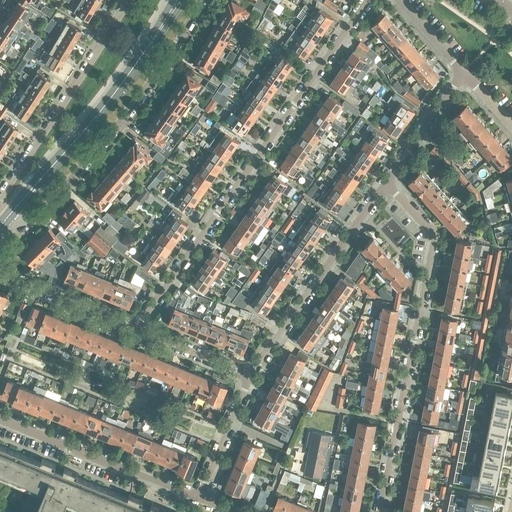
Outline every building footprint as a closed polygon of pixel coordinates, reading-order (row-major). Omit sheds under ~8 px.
[(14,5),(11,9),(24,18),(28,13),(35,18),(37,16),(40,19),(43,15),(25,2),(22,0),(20,0),(20,2),(18,1),(15,6),(14,5)] [(77,0),(77,1),(82,4),(83,3),(87,6),(86,7),(92,11),(95,5),(96,6),(99,1),(97,0),(77,0)] [(266,3),(261,0),(260,0),(257,0),(255,5),(264,8),(266,3)] [(279,3),(275,0),(269,0),(267,6),(273,11),(279,3)] [(329,0),(324,0),(323,3),(335,12),(339,6),(329,0)] [(90,14),(92,11),(86,7),(87,6),(83,3),(82,4),(77,1),(74,5),(76,6),(73,12),(86,19),(87,19),(88,19),(91,14),(90,14)] [(225,10),(244,21),(249,12),(245,9),(232,1),(230,4),(229,3),(228,5),(226,6),(225,8),(225,10)] [(49,16),(53,11),(43,6),(41,10),(49,16)] [(274,12),(273,11),(267,6),(262,15),(263,16),(268,20),(274,12)] [(260,17),(260,16),(263,11),(254,7),(251,12),(260,17)] [(311,14),(328,25),(333,18),(331,16),(319,8),(317,11),(314,9),(311,14)] [(8,16),(7,19),(11,22),(11,24),(15,27),(16,26),(24,32),(26,29),(20,25),(24,18),(11,9),(7,16),(8,16)] [(244,21),(225,10),(222,15),(220,16),(219,18),(219,20),(219,21),(234,29),(239,19),(244,22),(244,21)] [(322,33),(328,25),(311,14),(307,12),(306,11),(301,18),(322,33)] [(392,22),(385,14),(385,15),(382,12),(377,17),(379,19),(372,26),(375,29),(374,30),(377,34),(379,33),(392,22)] [(268,20),(263,16),(256,27),(262,32),(270,21),(268,20)] [(301,18),(295,26),(317,41),(322,33),(301,18)] [(11,24),(11,22),(7,19),(3,24),(2,23),(0,26),(0,28),(12,37),(15,32),(26,39),(29,35),(24,32),(16,26),(15,27),(11,24)] [(213,30),(213,31),(227,39),(234,29),(219,21),(216,26),(214,27),(213,28),(213,30)] [(71,36),(75,39),(76,36),(78,36),(81,31),(80,30),(67,22),(63,28),(61,27),(59,30),(66,34),(65,35),(70,38),(71,36)] [(399,30),(392,22),(379,33),(382,36),(381,38),(384,42),(386,40),(399,30)] [(48,32),(52,26),(48,23),(43,29),(48,32)] [(292,30),(290,34),(311,49),(317,41),(295,26),(291,23),(288,27),(292,30)] [(8,43),(12,37),(0,28),(0,43),(3,45),(3,44),(16,53),(18,50),(8,43)] [(58,36),(55,41),(69,50),(72,45),(71,44),(75,39),(71,36),(70,38),(65,35),(66,34),(59,30),(56,35),(58,36)] [(391,50),(393,48),(405,37),(399,30),(386,40),(389,44),(388,46),(391,50)] [(221,50),(227,39),(213,31),(209,37),(208,37),(207,39),(207,41),(221,50)] [(298,52),(305,57),(311,49),(290,34),(282,46),(295,55),(298,52)] [(35,40),(34,42),(40,46),(44,40),(39,37),(36,41),(35,40)] [(412,44),(405,37),(393,48),(396,52),(394,53),(398,57),(399,56),(412,44)] [(50,46),(47,50),(53,54),(54,53),(59,56),(58,58),(62,60),(65,55),(66,56),(69,50),(55,41),(51,47),(50,46)] [(201,51),(201,52),(215,60),(218,55),(220,56),(222,56),(224,51),(221,50),(207,41),(204,47),(202,47),(201,49),(201,51)] [(248,41),(243,50),(248,53),(253,45),(248,41)] [(357,46),(367,52),(370,47),(361,41),(357,46)] [(37,51),(40,46),(34,42),(31,47),(37,51)] [(0,54),(3,50),(13,57),(16,53),(3,44),(3,45),(0,43),(0,54)] [(419,52),(412,44),(399,56),(402,59),(401,61),(404,65),(406,63),(419,52)] [(53,54),(47,50),(43,47),(35,60),(41,63),(43,61),(56,70),(57,69),(57,70),(61,64),(60,63),(62,60),(58,58),(59,56),(54,53),(53,54)] [(367,52),(365,54),(370,58),(375,51),(370,47),(367,52)] [(35,53),(28,49),(23,56),(30,60),(35,53)] [(230,49),(228,54),(235,58),(237,53),(230,49)] [(239,58),(246,63),(251,55),(248,53),(243,50),(238,58),(239,58)] [(363,57),(354,51),(349,58),(367,71),(371,66),(376,69),(378,66),(376,63),(375,61),(370,58),(365,54),(363,57)] [(375,51),(370,58),(375,61),(376,58),(379,53),(375,51)] [(209,71),(215,60),(201,52),(198,57),(196,57),(194,60),(195,62),(194,63),(209,71)] [(411,72),(413,71),(425,59),(419,52),(406,63),(409,67),(407,68),(411,72)] [(235,58),(228,54),(225,58),(232,62),(235,58)] [(275,55),(273,58),(289,70),(294,62),(282,54),(279,58),(275,55)] [(270,57),(265,65),(283,78),(289,70),(273,58),(270,57)] [(246,63),(239,58),(234,64),(241,69),(246,63)] [(367,72),(367,71),(349,58),(343,66),(359,78),(361,74),(360,73),(362,69),(367,72)] [(414,76),(418,80),(419,79),(432,67),(425,59),(413,71),(416,74),(414,76)] [(259,72),(278,86),(283,78),(265,65),(259,72)] [(228,74),(234,77),(239,70),(233,66),(228,74)] [(343,66),(338,74),(352,84),(354,81),(363,87),(366,83),(359,78),(343,66)] [(439,75),(432,67),(419,79),(428,88),(435,82),(434,80),(439,75)] [(32,77),(29,80),(35,83),(34,84),(39,87),(39,86),(44,89),(46,86),(47,87),(51,81),(50,81),(50,80),(37,71),(33,78),(32,77)] [(260,74),(255,81),(273,93),(278,86),(259,72),(259,73),(260,74)] [(184,79),(180,84),(195,94),(197,96),(205,86),(188,74),(187,75),(185,75),(183,78),(184,79)] [(213,74),(210,79),(217,84),(221,79),(213,74)] [(352,84),(338,74),(331,83),(337,86),(335,88),(340,91),(338,93),(355,105),(359,99),(351,93),(355,87),(353,86),(351,85),(352,84)] [(35,83),(29,80),(26,84),(28,85),(24,90),(38,100),(42,95),(41,94),(44,89),(39,86),(39,87),(34,84),(35,83)] [(247,87),(251,90),(267,101),(273,93),(255,81),(253,80),(247,87)] [(382,84),(377,80),(372,87),(377,91),(382,84)] [(208,81),(205,86),(213,91),(216,86),(208,81)] [(227,85),(223,82),(217,90),(221,93),(227,85)] [(399,83),(395,87),(403,95),(407,90),(399,83)] [(188,103),(195,94),(180,84),(180,85),(178,85),(176,87),(176,88),(173,93),(188,103)] [(14,97),(13,97),(22,103),(23,102),(27,105),(26,106),(31,110),(34,105),(35,105),(38,100),(24,90),(20,88),(16,93),(15,92),(12,96),(14,97)] [(410,88),(407,91),(403,95),(419,106),(423,100),(416,95),(418,94),(410,88)] [(223,94),(217,90),(212,97),(218,102),(223,94)] [(245,97),(262,109),(267,101),(251,90),(245,97)] [(170,99),(166,103),(181,113),(188,103),(173,93),(172,94),(171,94),(169,96),(170,99)] [(410,117),(414,111),(408,107),(405,105),(402,102),(404,99),(396,93),(388,103),(397,109),(407,116),(410,117)] [(360,111),(344,100),(342,103),(330,95),(325,102),(337,111),(339,107),(345,112),(348,108),(358,115),(360,111)] [(375,95),(369,102),(375,106),(380,98),(375,95)] [(28,113),(31,110),(26,106),(27,105),(23,102),(22,103),(13,97),(7,107),(8,107),(24,119),(25,118),(26,118),(29,113),(28,113)] [(242,102),(240,105),(256,117),(262,109),(245,97),(242,102)] [(325,102),(319,110),(344,128),(346,124),(334,115),(337,111),(325,102)] [(163,108),(159,112),(174,123),(181,113),(166,103),(166,104),(164,104),(162,106),(163,108)] [(234,113),(238,116),(251,124),(256,117),(240,105),(234,113)] [(462,128),(476,116),(467,106),(453,118),(462,128)] [(397,109),(391,117),(401,125),(402,124),(404,125),(410,117),(407,116),(397,109)] [(344,128),(319,110),(314,118),(326,126),(329,122),(339,129),(337,132),(343,136),(347,130),(344,128)] [(226,120),(245,133),(251,124),(238,116),(234,113),(232,111),(226,120)] [(155,118),(152,122),(167,132),(169,129),(172,131),(177,125),(174,123),(159,112),(158,114),(157,114),(155,116),(155,118)] [(398,135),(404,125),(402,124),(401,125),(391,117),(385,113),(381,120),(386,124),(382,129),(392,137),(395,133),(398,135)] [(485,126),(476,116),(462,128),(471,138),(485,126)] [(314,118),(308,126),(333,143),(336,140),(323,131),(326,126),(314,118)] [(0,125),(0,129),(3,132),(3,133),(7,136),(8,135),(12,137),(14,134),(15,135),(18,130),(17,130),(18,129),(5,120),(1,126),(0,125)] [(169,134),(167,132),(152,122),(152,123),(150,123),(148,126),(149,127),(147,129),(148,130),(146,133),(158,142),(159,142),(162,144),(166,139),(169,134)] [(181,124),(178,128),(184,132),(187,128),(181,124)] [(200,127),(195,124),(190,132),(194,135),(200,127)] [(370,124),(363,134),(381,147),(389,137),(370,124)] [(333,143),(308,126),(303,133),(315,142),(318,138),(331,147),(333,143)] [(480,148),(494,136),(485,126),(471,138),(480,148)] [(184,132),(178,128),(175,131),(181,136),(184,132)] [(0,143),(6,148),(9,144),(8,143),(12,137),(8,135),(7,136),(3,133),(3,132),(0,129),(0,143)] [(215,137),(233,149),(239,142),(221,129),(215,137)] [(303,133),(298,141),(315,153),(320,145),(315,142),(303,133)] [(357,142),(361,145),(376,155),(381,147),(363,134),(360,138),(357,136),(354,137),(353,139),(357,142)] [(437,142),(443,146),(447,141),(441,136),(437,142)] [(503,147),(494,136),(480,148),(489,159),(503,147)] [(210,144),(228,157),(233,149),(215,137),(210,144)] [(210,156),(222,165),(228,157),(210,144),(202,139),(199,143),(212,152),(210,156)] [(186,143),(181,140),(177,145),(182,149),(186,143)] [(315,153),(298,141),(292,149),(304,157),(307,153),(312,157),(315,153)] [(129,150),(128,151),(141,162),(144,158),(148,162),(152,157),(148,154),(149,153),(136,142),(132,147),(130,147),(128,149),(129,150)] [(170,150),(167,148),(163,145),(159,150),(167,156),(170,150)] [(361,145),(356,153),(370,163),(376,155),(361,145)] [(441,159),(444,155),(435,147),(430,152),(439,160),(441,159)] [(498,168),(511,157),(503,147),(489,159),(498,168)] [(292,149),(287,157),(311,175),(314,171),(310,168),(301,162),(304,157),(292,149)] [(133,171),(141,162),(128,151),(124,156),(123,156),(121,158),(121,160),(133,171)] [(165,158),(157,151),(153,156),(153,158),(160,164),(165,158)] [(195,157),(196,157),(200,160),(200,161),(217,172),(222,165),(210,156),(206,153),(203,157),(197,154),(195,157)] [(350,161),(365,170),(370,163),(356,153),(350,161)] [(349,166),(347,169),(360,178),(365,170),(350,161),(346,158),(342,155),(339,159),(349,166)] [(447,165),(450,161),(444,155),(441,159),(447,165)] [(311,175),(287,157),(280,165),(292,174),(298,178),(301,173),(304,176),(312,181),(315,177),(311,175)] [(113,169),(125,180),(130,175),(141,185),(145,181),(133,171),(121,160),(117,165),(114,165),(113,167),(113,169)] [(194,168),(199,171),(212,180),(217,172),(200,161),(200,160),(194,168)] [(456,175),(459,172),(451,163),(448,166),(456,175)] [(469,177),(475,172),(466,163),(462,166),(460,167),(469,177)] [(162,168),(156,176),(160,179),(161,180),(167,172),(162,168)] [(335,174),(330,171),(326,168),(323,172),(332,178),(335,174)] [(105,178),(118,189),(122,185),(125,187),(128,184),(125,181),(125,180),(113,169),(108,174),(107,174),(105,176),(105,178)] [(342,173),(339,177),(354,186),(360,178),(347,169),(343,174),(342,173)] [(410,181),(419,191),(431,179),(423,170),(415,177),(414,176),(410,179),(411,180),(410,181)] [(191,173),(189,176),(206,188),(212,180),(199,171),(196,176),(191,173)] [(467,181),(459,172),(456,175),(464,184),(467,181)] [(274,174),(269,182),(282,191),(287,194),(293,186),(288,183),(287,183),(274,174)] [(509,190),(511,189),(511,175),(511,176),(511,179),(505,181),(503,182),(506,191),(509,190)] [(160,179),(156,176),(154,179),(147,186),(152,190),(160,179)] [(188,187),(200,196),(206,188),(189,176),(186,180),(190,183),(188,187)] [(338,181),(335,185),(348,194),(354,186),(339,177),(336,180),(338,181)] [(97,187),(110,199),(118,189),(105,178),(101,183),(99,183),(97,185),(98,187),(97,187)] [(419,191),(424,196),(423,197),(426,200),(427,199),(428,200),(440,189),(431,179),(419,191)] [(483,191),(485,199),(491,197),(494,196),(492,192),(501,184),(497,179),(483,191)] [(282,191),(269,182),(264,189),(277,199),(282,191)] [(472,194),(477,191),(469,183),(465,186),(472,194)] [(183,184),(178,192),(195,204),(200,196),(188,187),(183,184)] [(331,188),(328,192),(343,202),(348,194),(335,185),(332,189),(331,188)] [(328,192),(324,189),(319,186),(317,190),(323,194),(317,202),(328,210),(331,206),(337,211),(343,202),(328,192)] [(101,208),(110,199),(97,187),(93,192),(91,191),(88,195),(89,196),(88,197),(101,208)] [(141,202),(149,191),(144,187),(136,198),(141,202)] [(258,197),(272,206),(277,199),(264,189),(258,197)] [(312,198),(315,193),(310,189),(307,194),(312,198)] [(450,199),(440,189),(428,200),(433,206),(432,207),(435,210),(436,209),(437,211),(450,199)] [(171,199),(189,212),(195,204),(178,192),(174,190),(171,193),(174,195),(171,199)] [(258,197),(253,205),(266,214),(272,206),(258,197)] [(494,206),(491,197),(485,199),(488,208),(494,206)] [(459,209),(453,203),(450,200),(450,199),(437,211),(442,216),(441,217),(444,220),(445,219),(446,221),(459,209)] [(92,217),(89,215),(89,214),(74,201),(67,209),(66,208),(66,209),(67,210),(85,226),(92,217)] [(297,207),(302,211),(306,204),(301,201),(297,207)] [(253,205),(247,213),(263,224),(269,216),(266,214),(253,205)] [(182,214),(177,211),(172,207),(164,218),(183,232),(188,224),(185,222),(179,218),(182,214)] [(302,211),(297,207),(293,214),(297,217),(302,211)] [(82,229),(85,226),(67,210),(66,209),(62,213),(63,214),(59,219),(72,230),(77,225),(82,229)] [(446,221),(451,226),(450,227),(453,230),(454,229),(457,232),(460,229),(464,225),(464,226),(469,221),(459,209),(446,221)] [(326,227),(331,219),(318,211),(315,215),(311,212),(309,215),(326,227)] [(110,223),(111,224),(114,220),(115,219),(107,212),(103,216),(110,223)] [(283,212),(279,218),(280,219),(284,222),(288,215),(283,212)] [(242,221),(258,232),(263,224),(247,213),(242,221)] [(116,221),(122,225),(123,226),(129,218),(123,214),(116,221)] [(320,234),(326,227),(309,215),(309,216),(308,215),(304,222),(320,234)] [(290,217),(286,223),(291,226),(295,220),(290,217)] [(177,240),(183,232),(164,218),(158,226),(163,230),(177,240)] [(111,224),(118,230),(122,225),(116,221),(114,220),(111,224)] [(242,221),(236,228),(250,238),(252,239),(258,232),(242,221)] [(304,222),(298,231),(315,242),(320,234),(304,222)] [(286,223),(281,230),(286,233),(291,226),(286,223)] [(65,260),(75,250),(78,246),(60,230),(55,235),(49,228),(45,232),(44,231),(40,235),(53,248),(57,244),(58,245),(60,243),(62,245),(64,247),(65,250),(65,252),(61,257),(65,260)] [(231,236),(244,246),(250,238),(236,228),(231,236)] [(86,241),(87,242),(102,255),(103,256),(112,246),(112,245),(96,230),(86,241)] [(158,237),(159,238),(172,247),(177,240),(163,230),(158,237)] [(274,238),(277,241),(279,242),(280,243),(285,235),(279,230),(277,234),(274,238)] [(297,241),(309,250),(315,242),(298,231),(293,238),(297,241)] [(36,240),(31,244),(44,257),(49,252),(49,253),(53,249),(52,249),(53,248),(40,235),(39,235),(41,237),(37,241),(36,240)] [(159,238),(158,237),(154,235),(149,243),(166,255),(172,247),(159,238)] [(236,257),(244,246),(231,236),(225,245),(233,251),(231,254),(236,257)] [(274,238),(273,238),(270,241),(272,242),(270,244),(275,247),(279,242),(277,241),(274,238)] [(471,258),(474,246),(475,241),(468,239),(468,240),(463,239),(458,238),(457,246),(456,246),(455,251),(456,251),(455,255),(471,258)] [(112,246),(124,254),(128,247),(117,239),(112,246)] [(369,259),(382,248),(373,239),(372,240),(371,239),(368,242),(369,243),(361,250),(369,259)] [(291,249),(304,258),(309,250),(297,241),(291,249)] [(102,255),(87,242),(81,249),(85,252),(87,252),(92,253),(102,255)] [(149,243),(143,251),(161,263),(166,255),(149,243)] [(32,245),(32,246),(31,246),(30,246),(25,251),(26,252),(23,254),(24,255),(23,256),(27,259),(37,268),(38,269),(58,277),(62,268),(55,264),(47,261),(44,257),(31,244),(32,245)] [(85,252),(81,249),(78,246),(75,250),(78,253),(85,257),(87,252),(85,252)] [(264,254),(269,257),(269,258),(274,252),(269,248),(264,254)] [(387,253),(382,248),(369,259),(379,269),(391,258),(390,257),(391,256),(388,253),(387,253)] [(291,249),(286,256),(298,265),(304,258),(291,249)] [(214,250),(208,258),(222,268),(224,264),(226,265),(229,261),(214,250)] [(366,263),(369,259),(361,250),(345,272),(356,279),(360,273),(366,263)] [(155,271),(161,263),(143,251),(137,259),(155,271)] [(455,255),(454,259),(453,259),(452,264),(453,264),(452,268),(469,272),(471,258),(455,255)] [(293,273),(298,265),(286,256),(283,261),(279,257),(276,261),(293,273)] [(219,271),(222,268),(208,258),(203,266),(217,276),(220,272),(219,271)] [(379,269),(388,279),(400,268),(399,267),(400,266),(397,263),(396,263),(391,258),(379,269)] [(270,269),(274,272),(287,281),(293,273),(276,261),(270,269)] [(71,264),(64,280),(66,281),(66,282),(74,285),(82,265),(77,263),(76,267),(71,264)] [(74,285),(83,289),(90,272),(84,270),(86,266),(82,265),(74,285)] [(242,265),(239,269),(246,274),(249,270),(242,265)] [(197,274),(211,283),(213,284),(216,281),(220,284),(223,280),(217,276),(203,266),(197,274)] [(410,278),(408,277),(409,276),(406,273),(405,273),(400,268),(388,279),(397,289),(403,284),(410,278)] [(466,285),(469,272),(452,268),(451,273),(450,272),(449,277),(451,277),(450,282),(466,285)] [(151,276),(142,269),(138,274),(148,281),(151,276)] [(94,274),(90,272),(83,289),(92,293),(101,272),(96,270),(94,274)] [(92,293),(101,296),(108,280),(103,278),(104,274),(101,272),(92,293)] [(269,280),(282,289),(287,281),(274,272),(269,280)] [(197,274),(192,282),(190,286),(203,294),(204,295),(209,288),(208,287),(211,283),(197,274)] [(363,274),(356,283),(359,286),(363,282),(366,277),(363,274)] [(260,285),(276,297),(282,289),(269,280),(265,277),(260,285)] [(341,277),(336,285),(350,295),(356,299),(358,296),(354,294),(357,289),(356,287),(341,277)] [(101,296),(111,300),(119,280),(114,278),(113,282),(108,280),(101,296)] [(111,300),(120,304),(129,282),(120,278),(119,280),(111,300)] [(130,307),(135,293),(136,291),(139,293),(141,287),(129,282),(120,304),(125,306),(126,305),(130,307)] [(367,292),(370,288),(363,282),(359,286),(367,292)] [(450,282),(449,286),(448,286),(447,290),(448,291),(447,295),(464,298),(466,285),(450,282)] [(400,301),(403,284),(397,289),(395,301),(400,301)] [(254,292),(271,304),(276,297),(260,285),(254,292)] [(344,303),(350,295),(336,285),(330,293),(344,303)] [(188,287),(184,292),(194,299),(198,294),(188,287)] [(370,288),(367,292),(374,298),(377,294),(370,288)] [(249,302),(265,313),(271,304),(254,292),(249,299),(248,301),(249,302)] [(248,301),(249,299),(240,293),(233,303),(245,307),(249,302),(248,301)] [(330,293),(325,300),(339,310),(349,317),(351,314),(341,307),(344,303),(330,293)] [(462,309),(464,298),(447,295),(446,299),(445,299),(444,303),(445,303),(445,306),(462,309)] [(319,308),(333,318),(339,310),(325,300),(319,308)] [(172,325),(179,328),(187,308),(181,306),(183,303),(178,301),(175,308),(173,307),(169,316),(171,317),(169,323),(172,324),(172,325)] [(30,322),(41,327),(47,312),(36,307),(30,322)] [(237,316),(240,310),(230,307),(228,313),(237,316)] [(382,318),(396,321),(396,320),(397,320),(398,316),(397,316),(398,310),(394,309),(384,307),(382,318)] [(187,332),(195,312),(187,308),(179,328),(187,332)] [(319,308),(314,316),(331,328),(336,320),(333,318),(319,308)] [(52,332),(59,317),(47,312),(41,327),(52,332)] [(187,332),(196,336),(203,319),(198,316),(199,313),(195,312),(187,332)] [(262,327),(266,321),(257,314),(252,312),(250,318),(262,327)] [(196,336),(206,339),(214,319),(211,318),(210,316),(207,314),(205,315),(203,319),(196,336)] [(332,328),(331,328),(314,316),(309,323),(326,336),(332,328)] [(71,321),(59,317),(52,332),(64,337),(71,321)] [(443,317),(442,323),(441,322),(440,327),(441,327),(440,329),(454,331),(457,320),(443,317)] [(396,321),(382,318),(379,330),(394,332),(396,321)] [(214,319),(206,339),(215,343),(223,323),(214,319)] [(81,326),(71,322),(71,321),(64,337),(75,341),(81,326)] [(215,343),(224,347),(232,327),(223,323),(215,343)] [(303,332),(317,342),(324,347),(330,339),(326,336),(309,323),(303,332)] [(81,326),(75,341),(86,346),(93,331),(81,326)] [(232,327),(224,347),(233,351),(242,330),(241,330),(232,327)] [(511,328),(506,327),(501,350),(511,351),(511,328)] [(242,328),(241,330),(242,330),(233,351),(239,353),(239,352),(243,354),(249,339),(250,340),(253,332),(242,328)] [(440,329),(438,340),(452,342),(454,331),(440,329)] [(379,330),(377,341),(391,343),(394,332),(379,330)] [(104,335),(93,331),(86,346),(98,350),(104,335)] [(349,341),(351,335),(346,331),(342,336),(349,341)] [(303,332),(297,340),(311,350),(317,342),(303,332)] [(104,335),(98,350),(109,355),(115,340),(104,335)] [(342,338),(339,345),(345,349),(348,343),(342,338)] [(126,345),(115,340),(109,355),(120,359),(126,345)] [(436,351),(450,354),(452,342),(438,340),(436,351)] [(391,343),(377,341),(375,352),(389,355),(391,343)] [(126,345),(120,359),(131,364),(137,349),(126,345)] [(148,354),(137,349),(131,364),(142,368),(148,354)] [(496,372),(511,375),(511,351),(501,350),(496,372)] [(448,365),(450,354),(436,351),(434,362),(448,365)] [(286,361),(311,374),(312,374),(314,371),(308,368),(309,367),(305,365),(308,361),(291,352),(286,361)] [(375,352),(373,363),(387,366),(389,355),(375,352)] [(148,354),(142,368),(153,373),(159,358),(148,354)] [(170,363),(159,358),(153,373),(164,378),(170,363)] [(299,378),(300,374),(303,376),(304,375),(315,381),(316,377),(312,374),(311,374),(286,361),(282,369),(299,378)] [(431,373),(446,376),(448,365),(434,362),(431,373)] [(101,372),(103,368),(104,365),(98,363),(95,369),(101,372)] [(170,363),(164,378),(175,382),(181,367),(170,363)] [(373,363),(371,374),(385,377),(387,366),(373,363)] [(192,372),(181,367),(175,382),(186,387),(192,372)] [(324,367),(321,373),(331,378),(334,372),(324,367)] [(114,372),(103,368),(101,372),(112,377),(114,372)] [(282,369),(277,377),(309,394),(311,391),(296,383),(299,378),(282,369)] [(472,370),(471,377),(480,379),(481,372),(478,371),(472,370)] [(186,387),(197,391),(203,376),(192,372),(186,387)] [(511,375),(496,372),(495,380),(511,383),(511,375)] [(329,383),(331,378),(321,373),(319,378),(329,383)] [(431,373),(429,384),(443,387),(446,376),(431,373)] [(368,385),(382,388),(385,377),(371,374),(368,385)] [(203,376),(197,391),(208,396),(214,381),(203,376)] [(277,377),(273,386),(290,395),(292,391),(307,398),(309,394),(277,377)] [(319,378),(317,382),(316,384),(326,389),(329,383),(319,378)] [(2,396),(14,401),(20,386),(8,381),(2,396)] [(208,396),(220,402),(227,386),(214,381),(208,396)] [(75,388),(66,384),(64,389),(73,393),(75,388)] [(316,384),(314,387),(313,389),(323,394),(326,389),(316,384)] [(443,387),(429,384),(427,396),(441,398),(443,387)] [(20,385),(20,386),(14,401),(26,406),(32,390),(20,385)] [(368,385),(366,397),(380,399),(382,388),(368,385)] [(290,395),(273,386),(268,394),(287,404),(289,405),(295,408),(297,405),(287,400),(290,395)] [(490,401),(511,405),(511,393),(501,392),(502,389),(492,387),(490,400),(490,401)] [(321,399),(323,394),(313,389),(311,395),(321,399)] [(44,395),(32,390),(26,406),(38,411),(44,396),(44,395)] [(167,399),(168,396),(163,394),(161,390),(156,393),(155,395),(167,399)] [(338,390),(335,406),(343,408),(343,405),(342,405),(345,392),(338,390)] [(268,394),(264,403),(281,411),(282,412),(287,404),(268,394)] [(311,395),(310,395),(308,400),(318,405),(321,399),(311,395)] [(56,401),(44,396),(38,411),(50,416),(56,401)] [(446,400),(441,398),(427,396),(425,407),(439,410),(444,411),(446,400)] [(380,399),(366,397),(364,407),(378,410),(378,409),(379,409),(380,405),(379,405),(380,399)] [(316,410),(318,405),(308,400),(306,406),(316,410)] [(511,405),(490,401),(490,400),(487,400),(485,412),(487,412),(488,411),(511,416),(511,413),(511,405)] [(61,420),(68,406),(56,401),(50,416),(61,420)] [(264,403),(259,411),(289,427),(291,423),(278,416),(281,411),(264,403)] [(289,405),(287,410),(290,411),(290,412),(298,416),(301,411),(295,408),(289,405)] [(79,410),(68,406),(61,420),(73,425),(79,410)] [(425,407),(424,411),(423,411),(422,416),(423,416),(423,418),(437,421),(439,410),(425,407)] [(85,430),(91,415),(79,410),(73,425),(85,430)] [(290,441),(295,430),(289,427),(259,411),(255,420),(276,431),(277,429),(286,433),(284,438),(290,441)] [(487,412),(485,422),(509,427),(509,423),(510,423),(511,416),(488,411),(487,412)] [(101,419),(91,415),(85,430),(97,435),(101,426),(102,426),(102,425),(103,425),(105,421),(107,416),(103,414),(101,419)] [(159,423),(153,420),(151,425),(157,428),(159,423)] [(97,435),(108,440),(115,425),(105,421),(103,425),(102,425),(102,426),(101,426),(97,435)] [(359,421),(356,437),(360,437),(361,435),(372,437),(375,425),(359,421)] [(485,422),(483,432),(483,433),(507,437),(509,430),(508,430),(509,427),(485,422)] [(126,430),(115,425),(108,440),(120,444),(126,430)] [(418,441),(432,444),(434,432),(420,429),(419,435),(418,435),(417,439),(418,439),(418,441)] [(138,435),(126,430),(120,444),(132,449),(138,435)] [(481,432),(479,443),(505,448),(505,444),(506,444),(507,437),(483,433),(483,432),(481,432)] [(138,435),(132,449),(144,454),(148,445),(149,446),(150,444),(151,444),(152,440),(138,435)] [(310,448),(305,473),(317,476),(318,471),(321,472),(325,454),(330,455),(333,440),(316,437),(308,435),(306,447),(310,448)] [(354,447),(370,450),(372,437),(361,435),(360,437),(356,437),(354,447)] [(161,444),(152,440),(151,444),(150,444),(149,446),(148,445),(144,454),(155,459),(161,444)] [(245,441),(240,453),(255,459),(259,447),(245,441)] [(418,441),(416,452),(430,455),(432,444),(418,441)] [(479,443),(477,453),(503,459),(504,452),(504,451),(505,448),(479,443)] [(0,471),(45,490),(35,511),(62,511),(68,499),(74,502),(98,511),(174,511),(152,503),(150,506),(142,503),(143,500),(136,497),(129,494),(128,497),(77,477),(79,473),(64,467),(63,471),(55,467),(56,464),(42,458),(41,461),(0,444),(0,471)] [(173,449),(161,444),(155,459),(167,464),(173,449)] [(356,460),(368,462),(370,450),(354,447),(352,456),(356,457),(356,460)] [(179,468),(185,454),(173,449),(167,464),(179,468)] [(416,452),(413,463),(427,466),(430,455),(416,452)] [(185,453),(185,454),(179,468),(179,469),(191,474),(197,458),(185,453)] [(250,470),(255,459),(240,453),(235,465),(250,470)] [(477,453),(475,464),(500,469),(501,465),(502,465),(503,459),(477,453)] [(349,472),(365,475),(368,462),(356,460),(356,457),(352,456),(351,459),(349,472)] [(411,474),(425,477),(427,466),(413,463),(411,474)] [(500,469),(475,464),(473,474),(499,480),(500,473),(500,469)] [(235,465),(230,476),(245,482),(250,470),(235,465)] [(286,484),(288,478),(290,473),(291,472),(285,470),(280,481),(286,484)] [(363,487),(365,475),(349,472),(346,486),(350,487),(351,485),(363,487)] [(297,479),(307,483),(308,480),(290,473),(288,478),(297,482),(297,479)] [(409,485),(423,488),(425,477),(411,474),(409,485)] [(497,487),(499,480),(473,474),(470,488),(481,491),(482,488),(497,491),(497,490),(496,490),(497,486),(497,487)] [(230,476),(226,488),(240,494),(245,482),(230,476)] [(314,496),(321,498),(323,491),(324,486),(317,484),(315,489),(314,496)] [(346,486),(344,496),(360,499),(363,487),(351,485),(350,487),(346,486)] [(409,485),(407,497),(421,499),(423,488),(409,485)] [(267,498),(270,492),(265,490),(260,502),(265,504),(267,498)] [(275,508),(284,511),(293,511),(296,504),(282,498),(283,494),(281,494),(275,508)] [(471,494),(468,507),(468,508),(490,511),(492,511),(494,505),(493,505),(494,502),(494,501),(480,498),(480,496),(471,494)] [(358,511),(360,499),(344,496),(342,506),(346,507),(346,509),(358,511)] [(405,508),(418,511),(421,499),(407,497),(405,508)]
